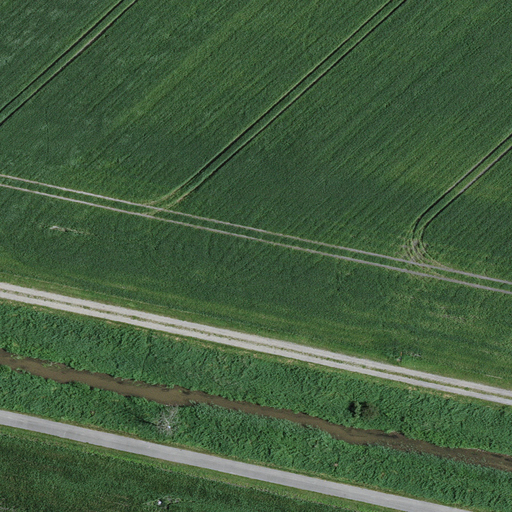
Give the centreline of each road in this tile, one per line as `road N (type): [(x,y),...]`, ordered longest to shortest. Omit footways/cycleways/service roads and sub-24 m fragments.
road 1 (track): [(511,400),(0,290)]
road 2 (track): [(457,511),(0,414)]
